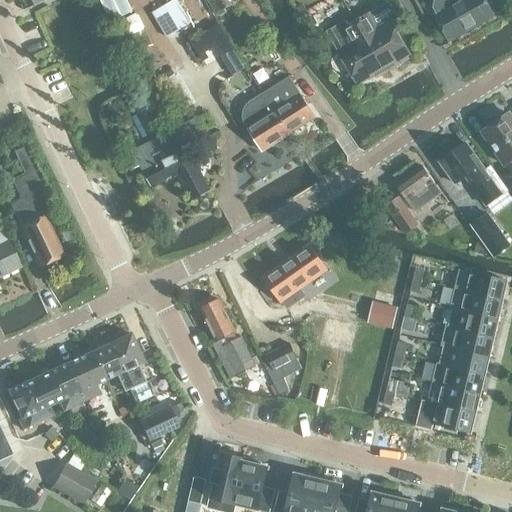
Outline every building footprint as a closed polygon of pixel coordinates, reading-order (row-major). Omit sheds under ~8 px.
[(127,0),(101,0),(100,0),(111,23),(133,12),(127,0)] [(177,0),(174,0),(152,13),(167,38),(192,23),(177,0)] [(228,0),(207,0),(216,15),(232,6),(228,0)] [(480,0),(464,0),(458,4),(456,0),(436,0),(436,1),(434,8),(438,15),(437,16),(450,40),(490,18),(480,0)] [(303,5),(295,10),(302,24),(311,19),(303,5)] [(370,14),(357,22),(385,70),(411,55),(391,20),(378,28),(370,14)] [(138,16),(120,24),(126,37),(144,28),(138,16)] [(385,70),(357,22),(345,29),(342,24),(328,32),(341,54),(337,56),(334,59),(332,64),(334,68),(337,71),(341,72),(345,71),(349,69),(359,85),(385,70)] [(221,33),(195,47),(202,59),(227,44),(221,33)] [(234,51),(222,59),(232,75),(244,68),(234,51)] [(281,84),(263,95),(288,135),(314,118),(289,79),(283,68),(275,73),(281,84)] [(244,113),(243,116),(244,119),(244,122),(246,125),(248,129),(247,129),(262,152),(288,135),(273,113),(262,96),(251,103),(248,105),(246,107),(245,110),(244,113)] [(505,166),(511,161),(511,120),(508,115),(482,133),(505,166)] [(150,187),(154,185),(159,185),(167,181),(169,177),(177,173),(191,200),(210,190),(185,142),(202,133),(194,118),(131,151),(150,187)] [(199,143),(198,151),(204,157),(208,155),(212,153),(213,145),(207,140),(203,142),(199,143)] [(443,161),(439,163),(455,184),(465,176),(486,206),(508,190),(492,167),(486,171),(466,144),(455,152),(453,149),(440,158),(443,161)] [(22,148),(14,152),(24,174),(14,178),(19,189),(27,205),(13,212),(20,227),(19,228),(38,267),(61,256),(43,217),(42,218),(35,202),(45,197),(37,181),(22,148)] [(422,167),(396,186),(415,212),(441,194),(422,167)] [(511,175),(503,182),(509,190),(511,194),(511,175)] [(416,225),(398,199),(386,208),(404,234),(416,225)] [(488,214),(471,226),(479,238),(493,257),(510,245),(488,214)] [(0,229),(0,228),(0,276),(19,267),(6,240),(0,229)] [(479,238),(474,252),(493,257),(479,238)] [(309,248),(264,279),(280,302),(282,301),(287,309),(304,297),(299,289),(325,270),(309,248)] [(416,267),(413,280),(423,282),(426,269),(416,267)] [(459,270),(455,290),(502,301),(507,281),(459,270)] [(420,294),(423,282),(413,280),(410,292),(420,294)] [(498,320),(502,301),(455,290),(450,308),(498,320)] [(240,338),(236,340),(233,333),(234,333),(219,301),(200,310),(216,342),(211,344),(229,380),(254,368),(240,338)] [(374,302),(369,324),(393,330),(398,307),(374,302)] [(407,305),(404,317),(414,319),(417,307),(407,305)] [(493,338),(498,320),(450,308),(450,309),(452,310),(448,327),(446,326),(446,327),(493,338)] [(352,350),(360,322),(326,314),(319,342),(352,350)] [(417,320),(414,319),(404,317),(401,330),(414,333),(417,320)] [(489,357),(493,338),(446,327),(441,346),(489,357)] [(136,365),(142,363),(129,334),(112,341),(119,357),(112,361),(113,364),(116,362),(121,372),(115,375),(123,391),(127,390),(133,404),(154,395),(147,381),(144,382),(136,365)] [(322,348),(312,393),(345,400),(350,379),(368,384),(375,361),(379,346),(359,340),(355,355),(322,348)] [(119,357),(112,341),(91,351),(104,380),(115,375),(121,372),(116,362),(113,364),(112,361),(119,357)] [(399,342),(396,354),(405,357),(408,344),(399,342)] [(260,358),(273,383),(279,395),(289,391),(283,378),(301,369),(289,344),(260,358)] [(484,376),(489,357),(441,346),(443,347),(439,364),(437,363),(437,364),(484,376)] [(104,380),(91,351),(68,362),(81,392),(83,391),(87,400),(98,394),(93,385),(104,380)] [(402,369),(405,357),(396,354),(393,367),(402,369)] [(81,392),(68,362),(49,370),(58,390),(54,391),(58,402),(62,411),(71,407),(80,426),(96,419),(87,400),(83,391),(81,392)] [(480,394),(484,376),(437,364),(432,383),(480,394)] [(58,390),(49,370),(23,382),(32,401),(36,399),(40,411),(35,413),(38,422),(52,416),(48,407),(58,402),(54,391),(58,390)] [(390,379),(387,392),(396,394),(399,382),(390,379)] [(32,401),(23,382),(6,391),(19,419),(17,420),(23,434),(40,426),(38,422),(35,413),(40,411),(36,399),(32,401)] [(475,413),(480,394),(432,383),(428,402),(475,413)] [(393,407),(396,394),(387,392),(384,404),(393,407)] [(471,432),(475,413),(428,402),(437,405),(433,423),(445,426),(444,429),(456,432),(457,429),(471,432)] [(179,403),(168,408),(173,418),(181,408),(179,403)] [(126,406),(118,409),(120,417),(129,413),(126,406)] [(176,425),(173,418),(168,408),(139,421),(147,439),(176,425)] [(51,427),(43,434),(50,441),(57,434),(51,427)] [(0,460),(12,455),(0,429),(0,460)] [(104,438),(85,447),(93,463),(112,454),(104,438)] [(160,441),(151,445),(155,454),(164,450),(160,441)] [(225,511),(232,511),(245,460),(222,454),(218,470),(214,469),(211,482),(215,483),(209,508),(225,511)] [(261,463),(245,460),(232,511),(233,511),(236,504),(267,511),(270,511),(275,491),(263,488),(268,468),(260,466),(261,463)] [(95,483),(65,466),(53,487),(82,504),(95,483)] [(311,511),(319,477),(304,474),(303,477),(296,475),(291,494),(279,492),(274,511),(311,511)] [(335,481),(319,477),(311,511),(348,511),(349,508),(337,505),(342,486),(334,484),(335,481)] [(124,478),(116,491),(130,500),(138,487),(124,478)] [(207,481),(194,478),(193,480),(194,480),(189,501),(201,504),(206,483),(207,481)] [(100,485),(91,501),(100,507),(110,491),(100,485)] [(393,511),(397,496),(382,492),(381,495),(373,493),(368,511),(364,511),(357,510),(356,511),(393,511)] [(417,511),(420,504),(412,503),(413,500),(397,496),(393,511),(417,511)]
